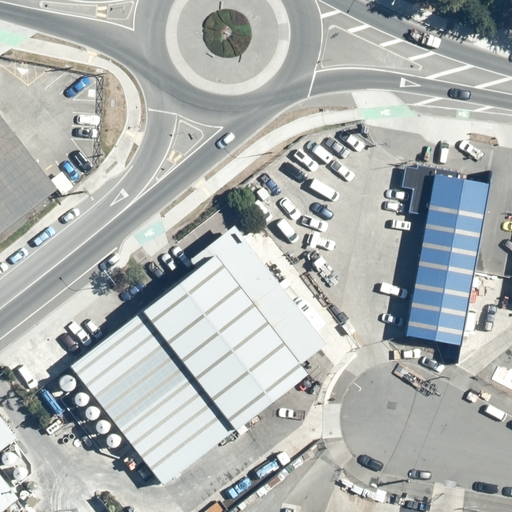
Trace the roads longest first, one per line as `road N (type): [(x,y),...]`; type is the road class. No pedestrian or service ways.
road 1 (tertiary): [(251,107),(226,142),(159,196),(106,225)]
road 2 (secondary): [(472,77),(284,86)]
road 3 (tertiary): [(106,225),(154,145),(157,73)]
road 4 (secondary): [(338,0),(425,40),(472,77)]
road 5 (secondary): [(148,50),(37,19),(8,0)]
road 6 (tertiary): [(106,225),(0,305)]
road 7 (unclassified): [(511,458),(398,418)]
